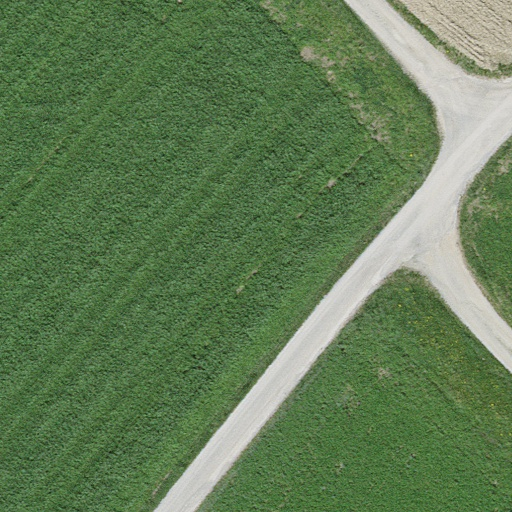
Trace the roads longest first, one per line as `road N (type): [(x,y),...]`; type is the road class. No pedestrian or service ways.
road 1 (track): [(177,511),(347,297),(410,235),(511,110)]
road 2 (track): [(492,131),(361,0)]
road 3 (track): [(410,235),(511,364)]
